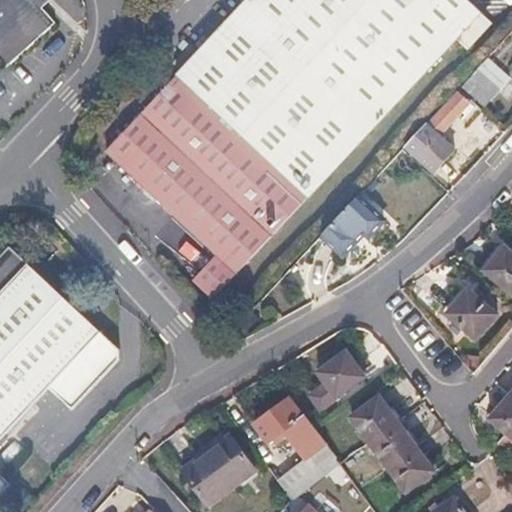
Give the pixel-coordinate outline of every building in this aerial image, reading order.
[(57,23),(43,7),(36,0),(0,0),(0,60),(6,68),(57,23)] [(467,0),(247,0),(190,62),(179,73),(311,197),(458,40),(468,50),(493,23),(467,0)] [(467,87),(485,105),(500,90),(481,72),(467,87)] [(457,92),(405,147),(434,172),(455,149),(440,135),(469,104),(457,92)] [(358,198),(325,234),(344,253),(364,232),(368,235),(382,221),(358,198)] [(511,254),(504,247),(484,271),(511,294),(511,254)] [(0,256),(0,443),(99,335),(6,250),(0,256)] [(468,289),(446,315),(477,340),(498,315),(468,289)] [(349,354),(318,375),(327,387),(310,399),(320,412),(367,377),(358,366),(349,354)] [(511,391),(511,393),(500,405),(490,417),(511,435),(511,391)] [(352,418),(371,443),(389,469),(407,494),(436,474),(426,460),(417,448),(408,436),(399,422),(390,410),(380,397),(352,418)] [(286,439),(297,454),(270,472),(293,503),(341,463),(307,417),(300,421),(287,401),(271,412),(252,426),(265,446),(278,437),(282,442),(286,439)] [(206,455),(182,472),(208,508),(255,475),(230,439),(206,455)] [(0,501),(15,486),(0,472),(0,501)] [(464,511),(456,499),(437,511),(464,511)]
